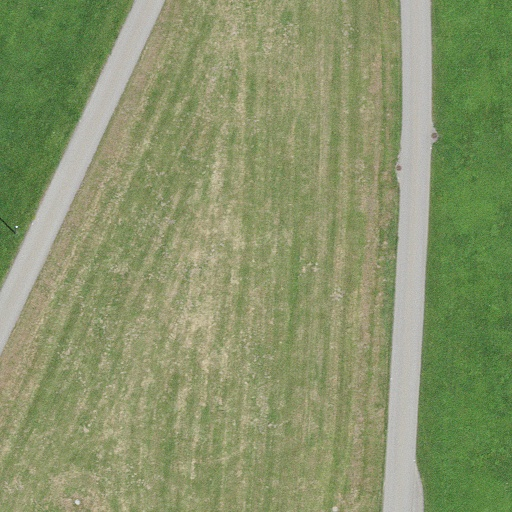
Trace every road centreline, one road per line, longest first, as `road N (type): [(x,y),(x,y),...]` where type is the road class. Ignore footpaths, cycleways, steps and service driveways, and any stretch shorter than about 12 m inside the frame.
road 1 (unclassified): [(397,511),(414,256),(413,0)]
road 2 (unclassified): [(153,0),(0,341)]
